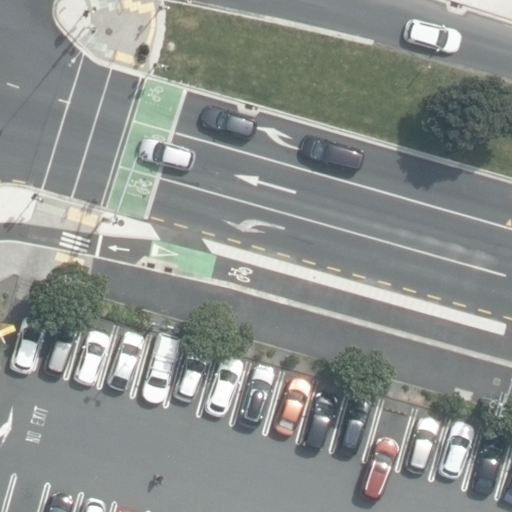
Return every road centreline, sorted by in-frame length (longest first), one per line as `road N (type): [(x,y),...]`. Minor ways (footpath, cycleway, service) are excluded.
road 1 (secondary): [(511,257),(0,112)]
road 2 (secondary): [(347,0),(511,49)]
